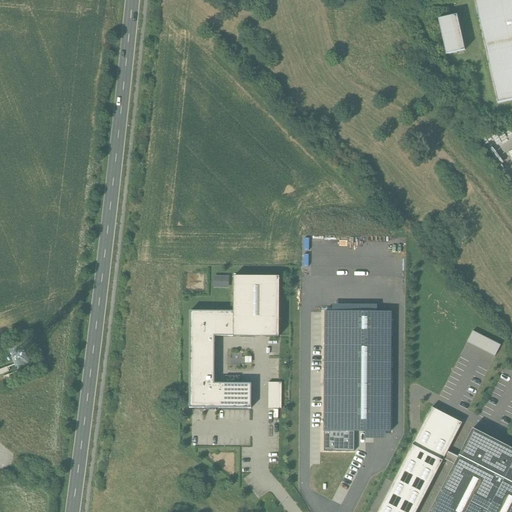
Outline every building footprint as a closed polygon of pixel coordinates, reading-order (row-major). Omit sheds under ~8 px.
[(511,0),(474,0),(497,103),(511,100),(511,0)] [(456,16),(438,20),(446,55),(464,51),(456,16)] [(215,275),(215,288),(230,288),(230,276),(215,275)] [(251,409),(251,384),(214,384),(215,337),(279,338),(279,277),(234,277),(233,312),(190,312),(189,409),(204,409),(204,411),(216,411),(216,409),(251,409)] [(333,312),(325,312),(324,432),(354,432),(390,433),(391,313),(377,313),(333,312)] [(500,346),(473,332),(467,343),(495,357),(500,346)] [(281,384),(268,383),(268,410),(281,410),(281,384)] [(416,511),(461,425),(431,410),(378,511),(416,511)] [(511,511),(511,449),(473,430),(430,511),(511,511)] [(354,432),(324,432),(324,452),(354,453),(354,432)]
